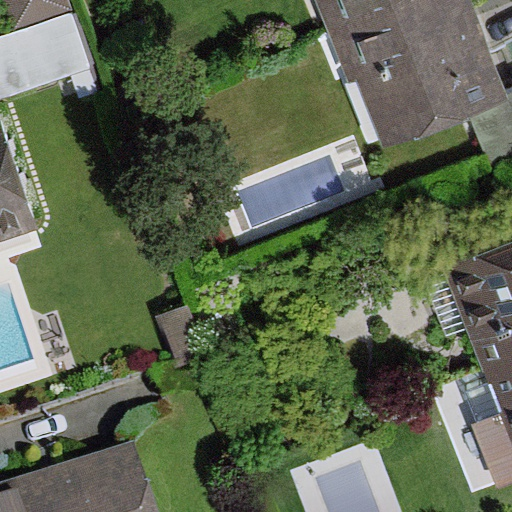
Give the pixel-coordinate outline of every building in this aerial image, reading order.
[(12,0),(16,11),(48,0),(12,0)] [(472,0),(329,0),(382,133),(505,84),(472,0)] [(0,233),(34,223),(0,114),(0,233)] [(511,226),(442,253),(511,440),(511,226)] [(147,511),(128,448),(0,488),(0,511),(147,511)]
